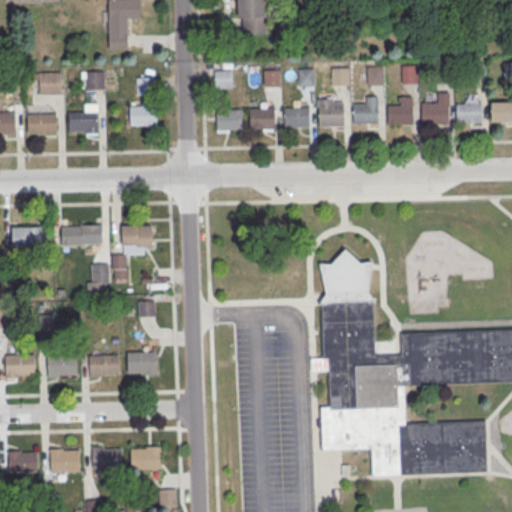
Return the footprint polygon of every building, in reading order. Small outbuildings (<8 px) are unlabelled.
[(108,0),(139,0),(139,19),(127,19),(127,51),(109,51),(108,0)] [(265,0),(266,34),(242,34),(242,19),(237,19),(237,0),(265,0)] [(503,63),(511,63),(511,81),(503,82),(503,63)] [(471,65),(487,65),(487,81),(471,82),(471,65)] [(436,66),(451,66),(452,83),(436,83),(436,66)] [(332,69),(347,68),(348,85),(332,85),(332,69)] [(367,69),(383,68),(383,85),(368,85),(367,69)] [(401,68),(417,68),(418,84),(402,85),(401,68)] [(298,70),(314,69),(314,86),(298,86),(298,70)] [(214,71),(232,71),(232,87),(214,88),(214,71)] [(263,71),(279,71),(280,87),(264,87),(263,71)] [(86,72),(103,72),(104,90),(87,90),(86,72)] [(39,73),(61,73),(61,95),(39,96),(39,73)] [(136,78),(153,78),(154,95),(137,96),(136,78)] [(421,103),(438,103),(438,93),(449,93),(449,107),(447,107),(448,124),(422,125),(421,103)] [(353,105),(366,104),(366,97),(378,97),(379,124),(353,124),(353,105)] [(387,107),(398,106),(398,97),(412,97),(413,126),(387,127),(387,107)] [(317,100),(333,100),(333,103),(343,103),(344,127),(318,127),(317,100)] [(155,103),(156,126),(130,127),(129,107),(141,107),(141,104),(155,103)] [(490,104),(511,103),(511,123),(491,123),(490,104)] [(456,105),(481,104),(482,124),(457,125),(456,105)] [(250,109),(275,108),(276,128),(250,129),(250,109)] [(284,109),(310,108),(310,127),(285,128),(284,109)] [(67,111),(97,110),(97,130),(68,130),(67,111)] [(216,111),(241,110),(242,130),(216,131),(216,111)] [(0,112),(15,112),(15,131),(0,131),(0,112)] [(26,113),(56,112),(56,132),(27,133),(26,113)] [(61,224),(61,244),(102,244),(102,224),(61,224)] [(122,225),(122,252),(143,252),(143,246),(151,246),(151,225),(122,225)] [(12,248),(41,247),(40,228),(23,228),(23,226),(11,226),(12,248)] [(320,302),(326,295),(318,265),(330,266),(345,250),(360,264),(372,263),(367,294),(373,300),(375,354),(400,353),(399,332),(511,328),(511,380),(404,384),(405,422),(485,419),(487,470),(372,474),(371,447),(322,449),(320,406),(329,405),(328,370),(310,371),(310,357),(322,357),(320,302)] [(90,294),(108,294),(108,264),(90,264),(90,294)] [(154,315),(154,300),(138,300),(138,315),(154,315)] [(157,373),(157,351),(126,351),(126,373),(157,373)] [(5,355),(33,354),(34,374),(17,374),(17,376),(5,376),(5,355)] [(47,355),(75,354),(76,373),(59,374),(59,376),(47,377),(47,355)] [(88,354),(117,354),(118,373),(101,373),(101,376),(89,376),(88,354)] [(92,468),(121,467),(120,448),(103,449),(103,446),(91,446),(92,468)] [(159,446),(130,446),(130,469),(159,469),(159,446)] [(51,469),(79,468),(79,449),(62,450),(62,447),(50,448),(51,469)] [(9,471),(38,470),(37,451),(20,452),(20,449),(8,449),(9,471)] [(158,506),(176,506),(176,488),(158,488),(158,506)]
